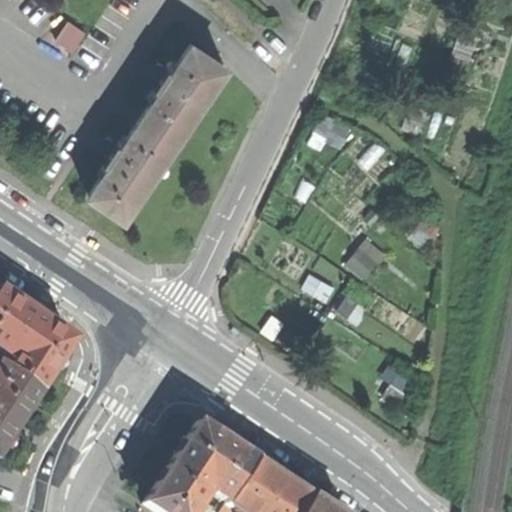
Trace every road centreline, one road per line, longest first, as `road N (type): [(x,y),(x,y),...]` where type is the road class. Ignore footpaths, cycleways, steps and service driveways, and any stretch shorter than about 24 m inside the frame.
road 1 (residential): [(329,0),(200,279),(165,333)]
road 2 (secondary): [(179,343),(377,481)]
road 3 (unclassified): [(151,324),(77,436),(59,511)]
road 4 (unclassified): [(69,511),(179,343)]
road 5 (secondary): [(0,219),(151,324)]
